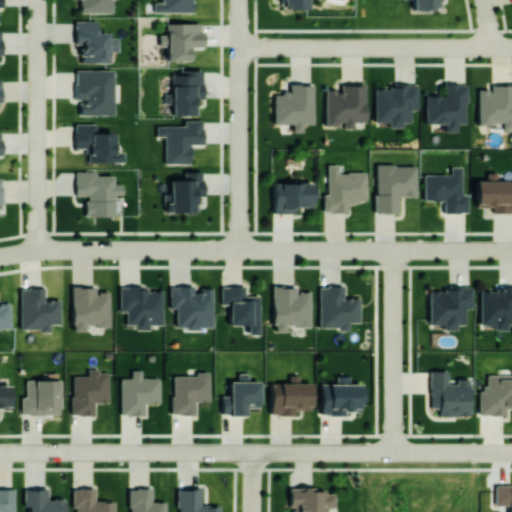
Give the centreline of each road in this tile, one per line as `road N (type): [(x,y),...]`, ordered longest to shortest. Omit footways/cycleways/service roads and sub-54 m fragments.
road 1 (residential): [(363,452),(0,452)]
road 2 (residential): [(238,250),(511,249)]
road 3 (residential): [(240,46),(511,45)]
road 4 (residential): [(36,0),(36,251)]
road 5 (residential): [(240,0),(238,250)]
road 6 (residential): [(0,255),(238,250)]
road 7 (residential): [(394,249),(393,452)]
